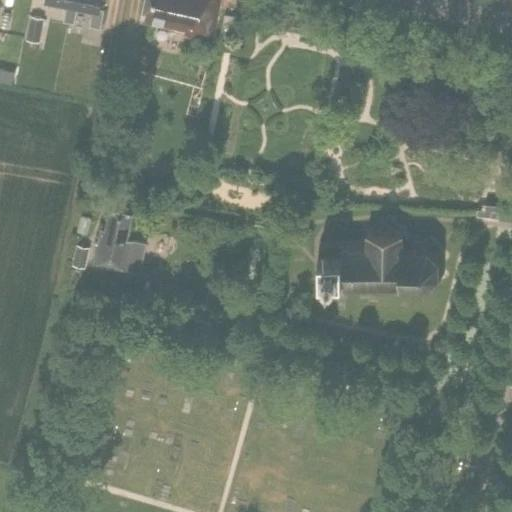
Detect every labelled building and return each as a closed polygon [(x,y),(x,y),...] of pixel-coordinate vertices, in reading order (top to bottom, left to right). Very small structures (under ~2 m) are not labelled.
[(74,22),(77,4),(72,3),(72,0),(57,0),(67,2),(63,20),(74,22)] [(72,0),(72,3),(77,4),(93,7),(89,25),(100,27),(103,8),(99,7),(100,0),(72,0)] [(212,39),(220,0),(144,0),(141,18),(184,27),(182,32),(212,39)] [(244,16),(224,13),(221,32),(240,36),(244,16)] [(303,31),(306,17),(288,13),(285,27),(303,31)] [(26,39),(40,41),(44,17),(30,15),(26,39)] [(140,49),(123,46),(118,71),(136,74),(140,49)] [(497,203),(485,202),(484,208),(477,207),(476,214),(496,215),(497,203)] [(94,261),(125,268),(140,272),(146,242),(126,238),(132,211),(110,207),(105,228),(101,227),(94,261)] [(436,255),(428,246),(431,240),(428,239),(425,245),(414,245),(414,238),(411,238),(411,245),(402,245),(402,228),(366,229),(367,244),(319,245),(319,251),(318,251),(319,276),(319,286),(341,286),(345,286),(345,282),(355,282),(355,288),(359,288),(359,282),(370,282),(370,288),(373,288),(373,282),(383,282),(383,288),(386,288),(386,282),(397,282),(397,288),(401,288),(401,282),(409,282),(409,289),(412,289),(412,282),(424,282),(426,288),(429,287),(427,281),(436,273),(442,276),(443,273),(437,270),(437,258),(444,256),(443,253),(436,255)] [(73,264),(85,267),(89,247),(77,244),(73,264)] [(177,283),(157,278),(153,292),(173,298),(177,283)]
